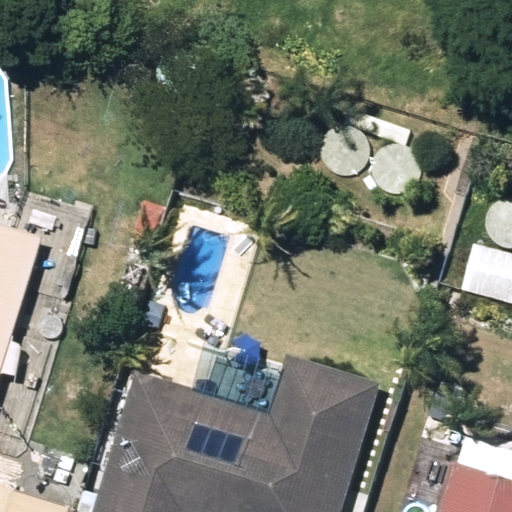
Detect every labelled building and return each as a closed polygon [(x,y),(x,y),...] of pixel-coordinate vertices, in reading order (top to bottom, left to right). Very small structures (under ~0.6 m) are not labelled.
[(419,138),(351,108),(345,121),(334,117),(314,165),(409,206),(430,158),(414,151),(419,138)] [(0,410),(50,257),(0,240),(0,410)] [(511,265),(480,256),(471,286),(511,298),(511,265)] [(353,511),(388,400),(296,372),(279,427),(142,386),(103,511),(353,511)] [(436,431),(455,436),(462,413),(443,408),(436,431)] [(511,511),(511,464),(478,454),(471,479),(466,477),(454,511),(511,511)] [(0,511),(43,511),(0,497),(0,511)]
